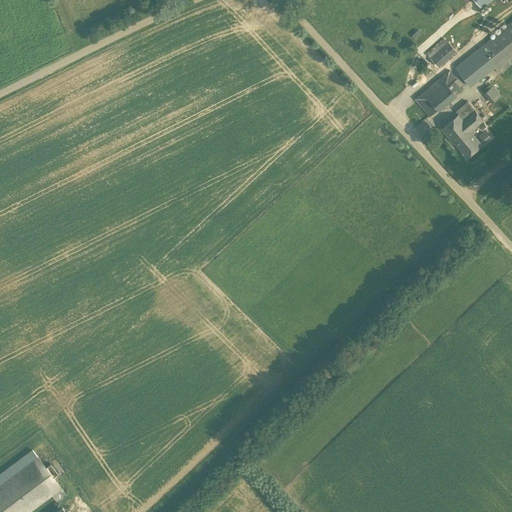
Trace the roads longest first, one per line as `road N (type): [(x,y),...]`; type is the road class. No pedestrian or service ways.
road 1 (unclassified): [(511,246),(283,0)]
road 2 (unclassified): [(195,0),(0,94)]
